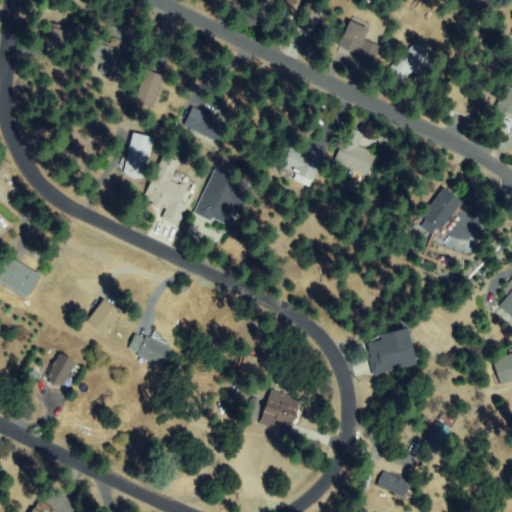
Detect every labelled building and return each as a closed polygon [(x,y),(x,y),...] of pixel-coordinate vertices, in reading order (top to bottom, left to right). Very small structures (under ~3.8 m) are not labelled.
[(251,12),(254,0),(274,0),(269,18),(251,12)] [(309,0),(323,6),(308,41),(294,34),(309,0)] [(364,41),(380,49),(374,62),(340,45),(351,21),(369,30),(364,41)] [(43,45),(53,25),(66,30),(57,51),(43,45)] [(89,58),(98,40),(122,52),(110,76),(100,71),(103,65),(89,58)] [(430,58),(397,85),(385,70),(418,44),(430,58)] [(133,99),(143,70),(164,77),(154,106),(133,99)] [(471,117),(441,106),(450,80),(481,91),(471,117)] [(506,87),(511,89),(511,115),(497,109),(506,87)] [(186,128),(192,109),(226,120),(220,138),(186,128)] [(376,156),(367,176),(335,160),(351,127),(364,134),(358,146),(376,156)] [(144,176),(125,171),(135,134),(153,139),(144,176)] [(287,144),(306,154),(311,143),(328,152),(312,183),(276,164),(287,144)] [(186,187),(181,202),(187,205),(179,226),(163,220),(169,206),(148,198),(149,196),(146,195),(151,183),(153,184),(164,156),(179,161),(171,182),(186,187)] [(199,212),(216,172),(252,188),(242,213),(233,209),(226,224),(199,212)] [(424,217),(444,190),(460,202),(440,229),(424,217)] [(0,276),(11,259),(39,277),(28,296),(0,278),(0,276)] [(503,291),(511,281),(511,316),(501,307),(510,297),(503,291)] [(89,321),(104,302),(122,317),(107,335),(89,321)] [(376,374),(371,359),(374,358),(370,343),(384,339),(383,334),(406,328),(416,363),(376,374)] [(146,341),(149,335),(171,345),(162,365),(130,350),(136,337),(146,341)] [(272,377),(240,368),(245,353),(276,363),(272,377)] [(511,382),(505,385),(495,360),(511,353),(511,382)] [(48,378),(65,358),(76,368),(60,387),(48,378)] [(271,391),(300,401),(292,425),(276,419),(273,428),(261,424),(271,391)] [(424,443),(437,422),(450,430),(437,451),(424,443)] [(380,488),(386,471),(415,482),(409,499),(380,488)] [(53,510),(51,511),(33,511),(39,502),(53,510)]
